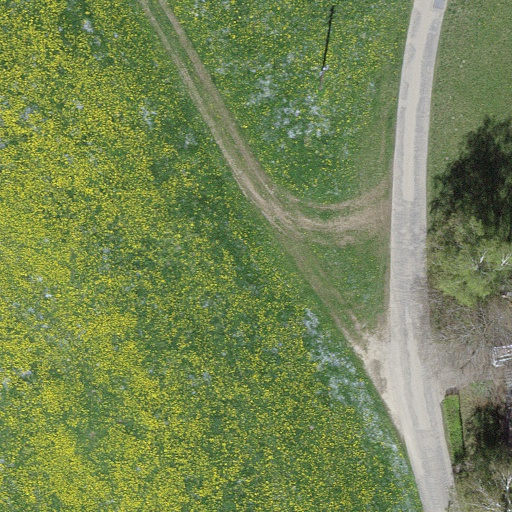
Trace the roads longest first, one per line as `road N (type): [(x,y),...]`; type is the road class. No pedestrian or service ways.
road 1 (unclassified): [(442,511),(407,320),(412,127),(430,0)]
road 2 (track): [(415,388),(362,339),(262,196),(153,0)]
